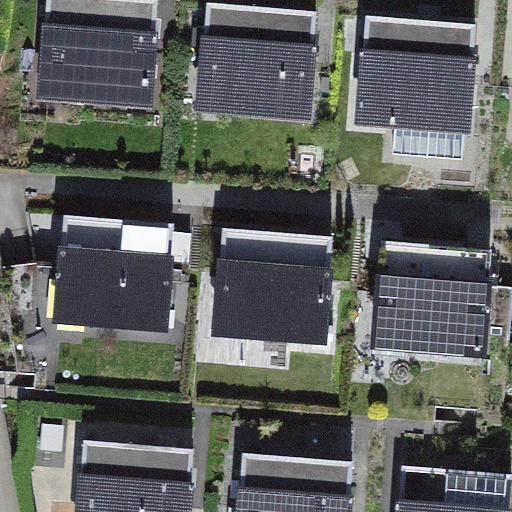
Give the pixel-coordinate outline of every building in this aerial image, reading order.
[(53,0),(50,92),(161,96),(165,0),(53,0)] [(213,3),(208,108),(319,113),(324,7),(213,3)] [(371,8),(367,114),(478,118),(482,13),(371,8)] [(71,213),(66,319),(177,323),(182,218),(71,213)] [(230,229),(225,334),(336,339),(341,233),(230,229)] [(391,241),(386,347),(498,352),(502,246),(391,241)] [(90,446),(87,511),(199,511),(202,450),(90,446)] [(249,459),(247,511),(358,511),(361,464),(249,459)] [(511,511),(511,473),(411,469),(408,511),(511,511)]
